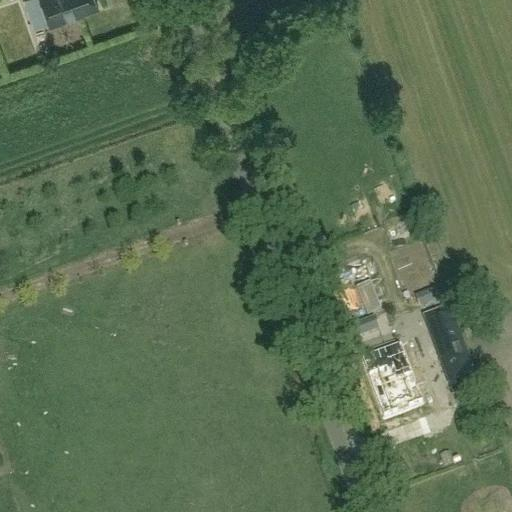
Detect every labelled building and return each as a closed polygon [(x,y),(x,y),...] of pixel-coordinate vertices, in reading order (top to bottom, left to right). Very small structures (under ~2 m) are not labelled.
[(41,0),(50,26),(83,15),(82,13),(98,8),(94,0),(41,0)] [(438,300),(434,290),(417,297),(421,307),(438,300)] [(379,330),(374,318),(349,328),(354,340),(379,330)] [(452,375),(471,368),(454,324),(435,331),(452,375)] [(401,345),(360,359),(381,419),(422,405),(401,345)]
